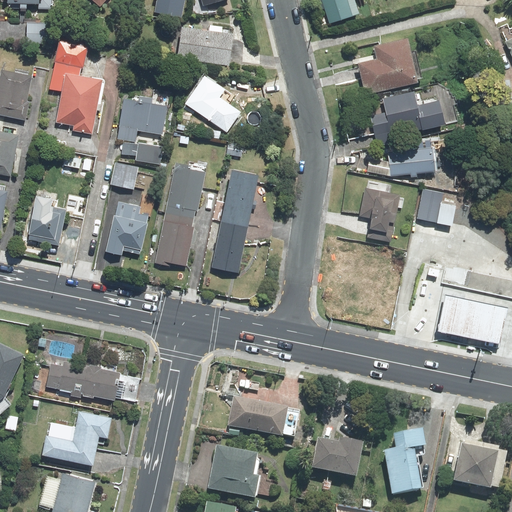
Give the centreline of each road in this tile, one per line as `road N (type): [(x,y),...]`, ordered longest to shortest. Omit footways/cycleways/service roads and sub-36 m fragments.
road 1 (residential): [(280,0),(313,163),(291,342)]
road 2 (secondary): [(291,342),(511,386)]
road 3 (secondary): [(0,282),(192,322)]
road 4 (tertiary): [(149,511),(192,322)]
